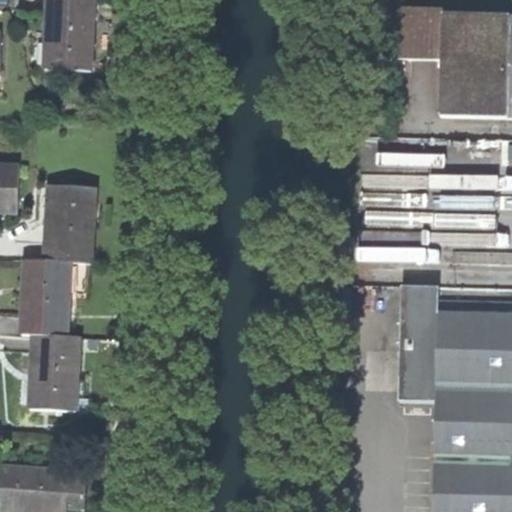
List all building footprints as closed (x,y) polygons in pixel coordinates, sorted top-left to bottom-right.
[(51,69),(94,69),(95,0),(49,0),(49,35),(51,35),(51,69)] [(511,18),(445,17),(445,11),(394,10),(393,62),(444,64),(442,118),(511,120),(511,18)] [(21,165),(0,164),(0,206),(20,207),(21,165)] [(48,239),(48,261),(72,262),(92,264),(95,189),(53,188),(52,223),(49,223),(48,239)] [(23,334),(35,335),(69,336),(72,262),(48,261),(29,261),(28,281),(27,294),(25,294),(23,334)] [(403,288),(401,313),(435,315),(436,289),(403,288)] [(431,511),(511,511),(511,303),(438,302),(439,317),(435,317),(435,315),(401,313),(398,403),(435,404),(431,511)] [(35,409),(78,411),(81,338),(69,336),(35,335),(34,352),(33,374),(36,375),(35,409)] [(68,511),(86,511),(88,469),(0,465),(0,507),(11,508),(69,510),(68,511)]
